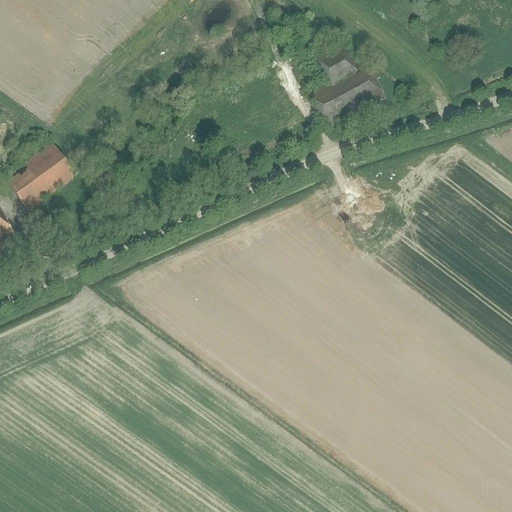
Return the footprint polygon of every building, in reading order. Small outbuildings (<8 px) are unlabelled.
[(321,71),(328,85),(355,73),(345,52),(331,58),(334,65),(321,71)] [(370,73),(312,101),(325,126),(334,121),(334,120),(382,97),(370,73)] [(208,125),(228,120),(226,111),(206,116),(208,125)] [(27,213),(72,180),(70,170),(52,144),(3,179),(27,213)] [(0,250),(17,240),(0,214),(0,250)]
